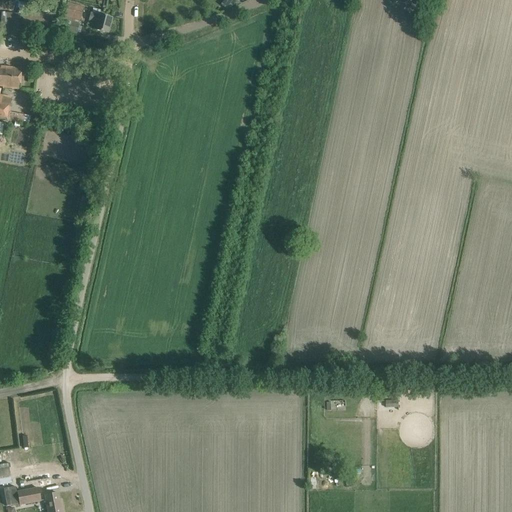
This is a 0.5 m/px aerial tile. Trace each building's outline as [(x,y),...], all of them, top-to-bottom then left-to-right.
[(227,8),(240,2),(236,0),(224,0),(221,5),(227,8)] [(53,18),(29,15),(30,3),(9,2),(7,14),(1,13),(0,28),(0,33),(51,39),(53,18)] [(67,3),(64,16),(80,20),(83,8),(67,3)] [(85,18),(89,19),(88,20),(96,22),(94,30),(108,34),(112,18),(98,14),(98,15),(86,12),(85,18)] [(79,24),(65,21),(63,31),(77,34),(79,24)] [(22,68),(3,67),(1,88),(3,88),(20,90),(22,68)] [(0,120),(7,121),(10,106),(0,104),(0,120)] [(17,492),(20,505),(40,501),(38,488),(17,492)] [(61,511),(58,493),(45,496),(47,511),(61,511)]
